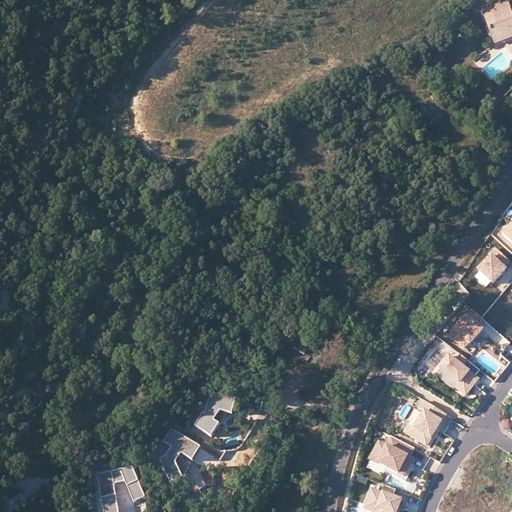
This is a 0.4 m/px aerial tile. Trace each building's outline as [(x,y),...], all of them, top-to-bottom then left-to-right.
[(500,14),(486,19),(493,39),(511,32),(511,9),(511,10),(509,3),(497,7),(500,14)] [(484,12),(486,19),(500,14),(497,7),(484,12)] [(511,32),(493,39),(495,44),(511,38),(511,32)] [(502,235),(511,243),(511,225),(511,224),(502,235)] [(496,248),(490,255),(492,257),(479,270),(493,283),(498,278),(506,270),(504,268),(510,262),(496,248)] [(493,283),(479,270),(474,276),(488,289),(493,283)] [(459,295),(455,291),(451,296),(455,300),(459,295)] [(483,319),(472,310),(450,335),(464,348),(469,343),(470,344),(477,335),(482,330),(477,325),(483,319)] [(88,322),(78,321),(76,336),(87,337),(88,322)] [(311,348),(300,341),(294,349),(305,357),(311,348)] [(466,365),(469,362),(458,353),(453,360),(449,357),(440,368),(459,383),(456,387),(466,395),(472,387),(469,385),(475,377),(464,369),(466,365)] [(472,387),(477,380),(475,377),(469,385),(472,387)] [(236,402),(212,396),(205,416),(204,416),(196,428),(213,439),(220,426),(215,423),(220,414),(233,417),(236,402)] [(426,402),(421,410),(426,413),(416,429),(412,436),(428,447),(436,435),(448,415),(426,402)] [(414,424),(419,413),(415,410),(409,421),(414,424)] [(412,436),(416,429),(412,426),(407,434),(412,436)] [(182,456),(193,463),(202,450),(172,431),(164,443),(172,449),(166,457),(160,461),(171,486),(184,480),(176,464),(182,456)] [(411,459),(416,450),(394,438),(389,447),(380,464),(406,478),(410,470),(408,469),(409,467),(410,465),(412,466),(415,461),(411,459)] [(389,447),(381,443),(372,460),(380,464),(389,447)] [(126,484),(135,506),(146,501),(133,469),(97,476),(103,511),(118,511),(114,486),(126,484)] [(398,491),(383,485),(380,493),(371,490),(363,511),(367,511),(399,511),(403,502),(395,499),(398,491)]
